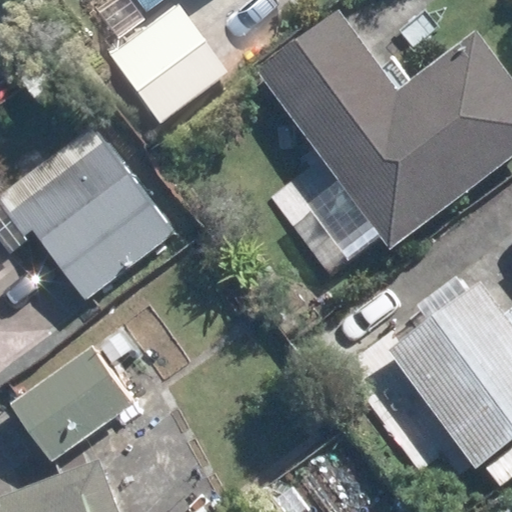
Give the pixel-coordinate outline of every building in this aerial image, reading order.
[(121,0),(89,0),(82,6),(92,20),(99,15),(111,32),(133,15),(121,0)] [(170,0),(163,0),(98,47),(148,118),(218,67),(170,0)] [(329,10),(249,69),(383,251),(511,155),(511,84),(474,33),(392,94),(329,10)] [(91,127),(0,193),(0,206),(22,237),(30,230),(83,302),(171,237),(91,127)] [(511,439),(511,305),(498,316),(475,286),(385,354),(471,470),(511,439)] [(118,335),(98,351),(109,365),(129,350),(118,335)] [(89,349),(7,407),(48,464),(129,406),(89,349)] [(114,511),(95,460),(0,496),(0,511),(114,511)] [(311,468),(268,500),(276,511),(341,511),(344,510),(311,468)]
